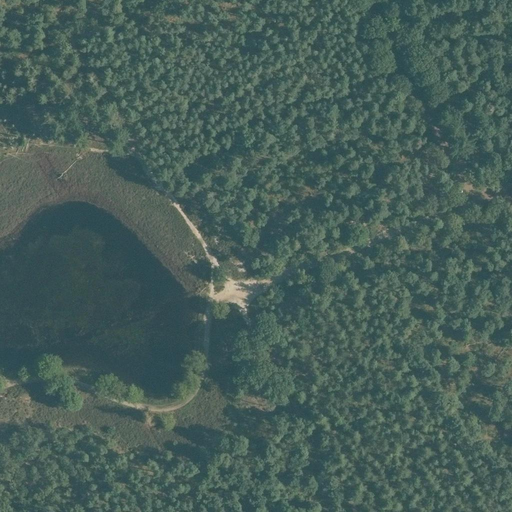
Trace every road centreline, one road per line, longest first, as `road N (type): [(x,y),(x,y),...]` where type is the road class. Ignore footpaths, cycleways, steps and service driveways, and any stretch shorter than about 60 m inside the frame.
road 1 (track): [(232,299),(208,313),(198,382),(186,400),(168,407),(97,397),(44,378),(0,386)]
road 2 (track): [(232,299),(472,189),(511,180)]
road 3 (track): [(232,299),(176,198),(136,154),(105,88),(75,52)]
road 4 (track): [(348,511),(232,299)]
road 5 (unknown): [(494,197),(393,0)]
road 6 (track): [(374,0),(472,189)]
road 7 (track): [(75,52),(209,0)]
